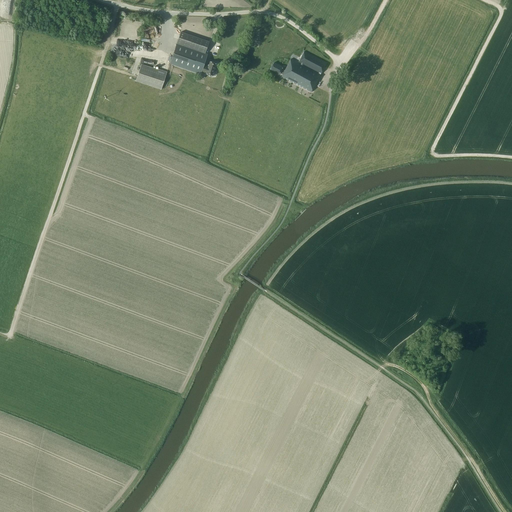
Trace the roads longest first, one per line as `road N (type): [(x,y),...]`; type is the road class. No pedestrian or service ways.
road 1 (unclassified): [(329,102),(334,58),(282,17),(160,12),(106,0)]
road 2 (track): [(505,511),(420,381),(386,360),(381,367)]
road 3 (track): [(437,155),(433,147),(502,8),(488,0)]
road 4 (track): [(117,3),(78,131)]
